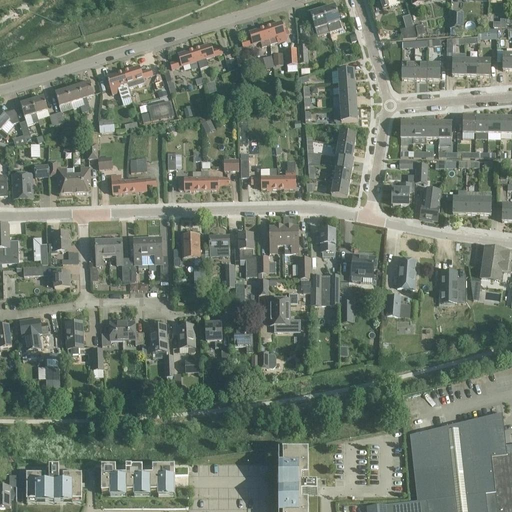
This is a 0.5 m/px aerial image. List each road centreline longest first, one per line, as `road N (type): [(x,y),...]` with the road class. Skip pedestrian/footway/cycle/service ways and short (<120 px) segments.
road 1 (residential): [(0,90),(288,0)]
road 2 (residential): [(369,219),(308,208),(85,214)]
road 3 (residential): [(256,313),(166,314),(162,303),(86,303)]
road 4 (residential): [(511,244),(369,219)]
road 5 (residential): [(385,104),(511,94)]
